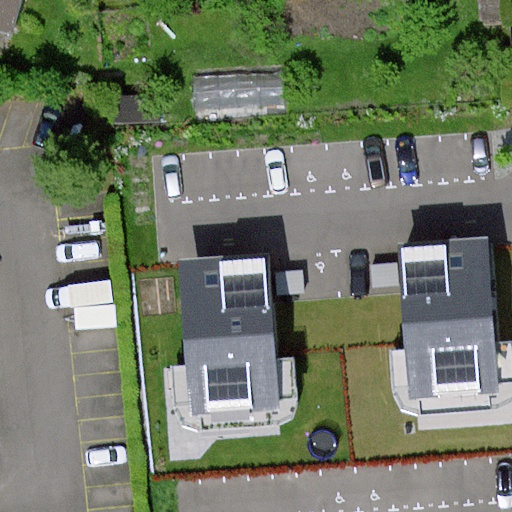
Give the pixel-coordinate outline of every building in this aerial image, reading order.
[(26,0),(0,0),(0,29),(18,34),(26,0)] [(289,110),(285,68),(186,76),(189,117),(289,110)] [(162,123),(160,95),(117,97),(118,125),(162,123)] [(405,249),(418,392),(498,385),(485,242),(442,245),(405,249)] [(186,265),(199,405),(276,398),(264,258),(234,261),(186,265)]
